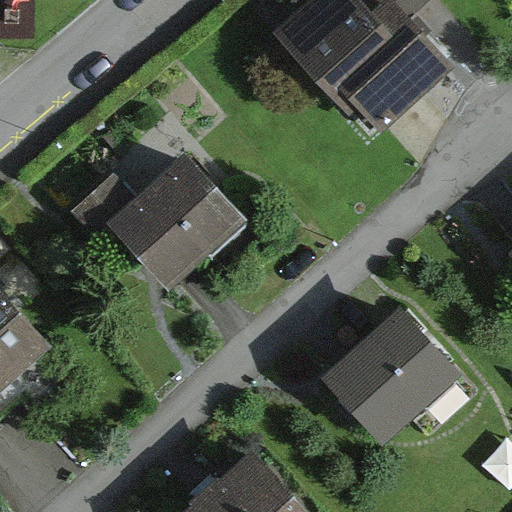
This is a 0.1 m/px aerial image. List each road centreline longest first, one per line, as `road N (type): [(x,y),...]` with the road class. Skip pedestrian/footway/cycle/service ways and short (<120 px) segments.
road 1 (residential): [(71,511),(506,117)]
road 2 (residential): [(143,0),(0,118)]
